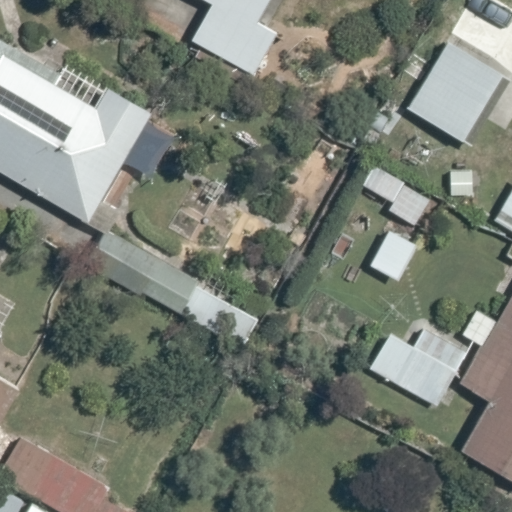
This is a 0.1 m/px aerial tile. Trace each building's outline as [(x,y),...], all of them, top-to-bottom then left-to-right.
[(214,0),(195,36),(261,71),(281,33),(263,24),(276,0),(214,0)] [(511,84),(511,79),(453,42),(412,106),(474,145),(511,84)] [(0,46),(0,170),(97,225),(160,115),(109,86),(100,103),(0,46)] [(511,193),(498,217),(511,225),(511,193)] [(405,241),(377,227),(358,263),(387,277),(405,241)] [(0,342),(21,305),(0,293),(0,432),(2,434),(25,391),(0,376),(0,342)] [(511,302),(466,385),(493,400),(465,448),(511,474),(511,302)] [(460,346),(414,320),(401,343),(380,332),(361,366),(427,404),(460,346)] [(26,442),(6,475),(64,511),(129,511),(106,497),(113,486),(60,454),(56,461),(26,442)]
